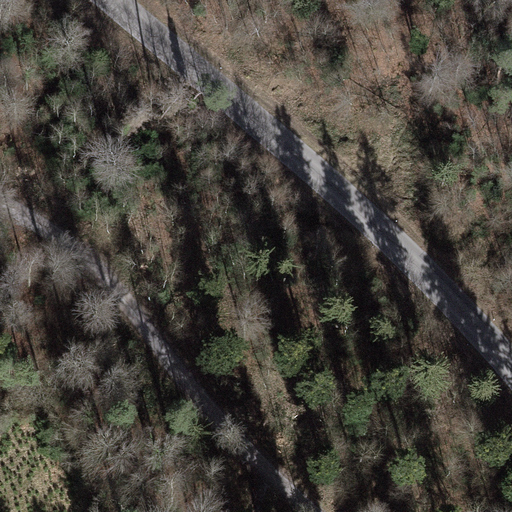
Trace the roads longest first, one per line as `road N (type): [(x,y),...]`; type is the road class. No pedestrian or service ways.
road 1 (unclassified): [(511,364),(357,205),(112,0)]
road 2 (track): [(0,198),(45,223),(111,281),(218,417),(312,511)]
